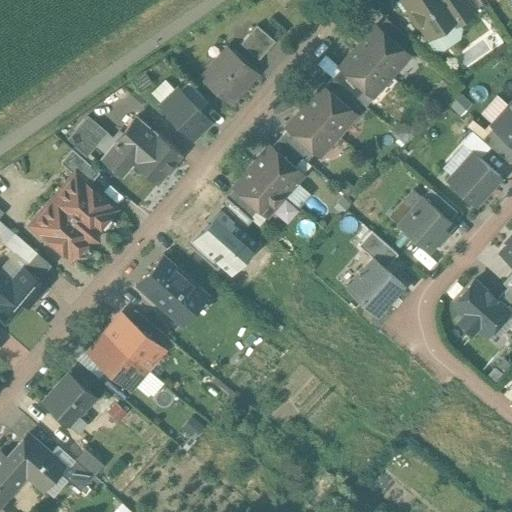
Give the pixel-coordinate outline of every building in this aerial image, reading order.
[(395,0),(391,4),(399,15),(410,17),(415,24),(421,25),(429,37),(434,33),(439,34),(449,27),(450,22),(455,19),(456,18),(443,0),(395,0)] [(465,0),(443,0),(456,18),(455,19),(458,24),(474,13),(465,0)] [(408,38),(385,17),(377,26),(400,47),(408,38)] [(275,41),(257,25),(241,43),(259,59),(275,41)] [(377,26),(376,25),(357,46),(391,76),(400,66),(400,60),(406,52),(400,47),(377,26)] [(459,52),(467,65),(504,42),(496,30),(459,52)] [(357,46),(339,67),(364,90),(370,95),(376,87),(382,87),(391,76),(357,46)] [(230,49),(220,60),(217,57),(200,77),(231,104),(257,73),(230,49)] [(339,67),(325,55),(317,64),(332,77),(340,68),(339,67)] [(364,90),(340,68),(332,77),(356,98),(364,90)] [(356,98),(332,77),(324,86),(351,110),(359,101),(356,98)] [(324,86),(323,85),(304,106),(338,136),(348,125),(347,119),(353,112),(351,110),(324,86)] [(210,121),(177,88),(160,104),(192,138),(210,121)] [(511,95),(487,123),(511,146),(511,95)] [(338,136),(304,106),(286,127),(314,152),(317,154),(323,147),(328,147),(338,136)] [(86,114),(66,137),(86,154),(94,144),(106,131),(86,114)] [(116,140),(104,153),(124,170),(132,161),(156,182),(180,155),(136,116),(116,140)] [(314,152),(287,129),(280,138),(303,158),(306,161),(314,152)] [(116,140),(106,131),(94,144),(104,153),(116,140)] [(303,158),(280,138),(272,147),(295,167),(303,158)] [(272,147),(270,145),(251,166),(285,196),(294,185),(294,180),(301,172),(295,167),(272,147)] [(99,172),(72,149),(60,162),(74,174),(75,173),(88,185),(99,172)] [(475,152),(449,181),(475,204),(500,176),(475,152)] [(251,166),(233,187),(258,209),(264,214),(270,207),(276,207),(285,196),(251,166)] [(74,174),(30,224),(71,260),(89,238),(98,238),(97,229),(115,208),(88,185),(75,173),(74,174)] [(427,187),(395,223),(423,247),(454,210),(427,187)] [(258,209),(234,188),(226,197),(250,218),(258,209)] [(250,218),(226,197),(187,243),(217,269),(220,265),(230,273),(258,240),(242,227),(250,218)] [(356,243),(368,254),(381,266),(395,251),(369,228),(356,243)] [(36,252),(14,233),(5,244),(27,263),(36,252)] [(208,295),(163,254),(135,285),(181,325),(208,295)] [(381,266),(368,254),(343,283),(374,311),(400,282),(381,266)] [(397,255),(387,264),(404,282),(414,273),(397,255)] [(0,305),(11,315),(12,313),(11,313),(21,302),(27,307),(46,286),(23,266),(6,286),(0,280),(0,305)] [(468,275),(445,301),(456,311),(449,319),(464,332),(472,323),(483,334),(506,308),(493,297),(468,275)] [(511,291),(504,285),(493,297),(506,308),(511,313),(511,291)] [(153,325),(134,309),(127,318),(145,334),(153,325)] [(127,318),(122,314),(110,329),(107,329),(104,333),(145,367),(149,362),(153,361),(159,354),(158,345),(145,334),(127,318)] [(145,367),(104,333),(98,340),(98,343),(89,353),(106,368),(125,384),(135,383),(141,376),(141,371),(145,367)] [(89,353),(86,351),(78,360),(98,377),(106,368),(89,353)] [(68,373),(42,402),(68,425),(77,414),(94,396),(68,373)] [(77,414),(68,425),(77,432),(86,422),(77,414)] [(62,464),(27,433),(7,456),(27,474),(42,487),(57,470),(62,464)] [(84,448),(74,459),(92,475),(102,464),(84,448)] [(0,450),(0,504),(27,474),(7,456),(0,450)] [(74,459),(61,474),(65,477),(79,490),(92,475),(74,459)] [(57,470),(42,487),(50,494),(65,477),(61,474),(57,470)] [(133,511),(121,502),(113,511),(133,511)]
